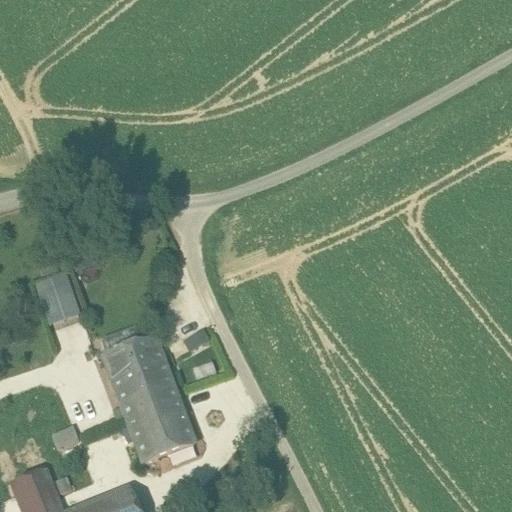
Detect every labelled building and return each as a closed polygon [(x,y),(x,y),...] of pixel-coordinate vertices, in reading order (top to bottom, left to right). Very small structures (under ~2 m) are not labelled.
[(50,325),(80,315),(65,276),(35,286),(50,325)] [(180,341),(188,353),(207,341),(199,329),(180,341)] [(154,342),(103,362),(122,412),(125,420),(143,469),(144,468),(145,468),(193,449),(193,450),(194,449),(172,391),(154,342)] [(193,380),(211,375),(208,365),(190,370),(193,380)] [(78,435),(82,444),(116,431),(113,422),(78,435)] [(73,430),(52,438),(58,452),(79,444),(73,430)] [(138,511),(129,489),(73,511),(62,511),(46,472),(11,486),(21,511),(138,511)]
